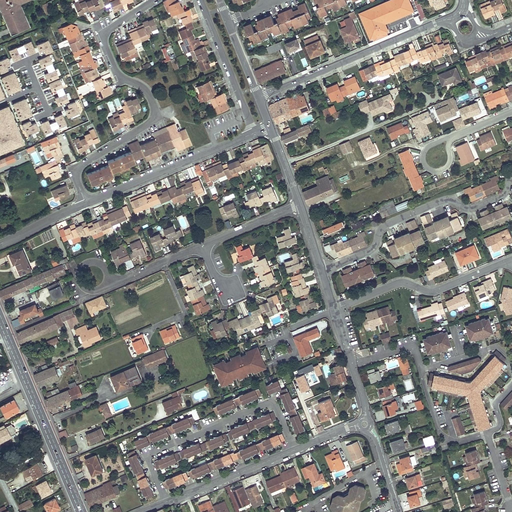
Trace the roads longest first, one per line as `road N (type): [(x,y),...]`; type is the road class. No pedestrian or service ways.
road 1 (residential): [(86,202),(78,166),(153,119),(155,108),(117,73),(103,39),(155,0)]
road 2 (residential): [(321,271),(373,247),(382,224),(448,196),(468,207),(504,193),(511,172)]
road 3 (residential): [(295,449),(274,405),(147,455),(164,501)]
road 4 (residential): [(454,16),(258,96)]
road 5 (residential): [(511,257),(439,290),(401,281),(334,307)]
road 6 (residential): [(86,202),(253,132)]
road 7 (unknown): [(285,165),(435,100)]
road 8 (residential): [(201,0),(253,132)]
road 9 (residential): [(164,501),(295,449)]
road 10 (secondary): [(28,383),(81,508)]
road 11 (residential): [(365,423),(334,307)]
